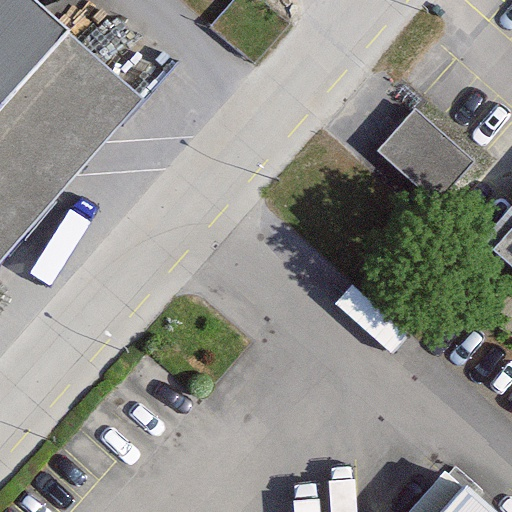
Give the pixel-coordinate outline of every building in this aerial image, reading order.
[(0,0),(0,101),(62,31),(26,0),(0,0)] [(0,101),(0,252),(137,96),(62,31),(0,101)] [(435,200),(470,161),(415,112),(380,152),(435,200)] [(511,225),(511,232),(497,249),(511,263),(511,206),(502,218),(511,225)] [(482,511),(443,477),(411,511),(482,511)]
